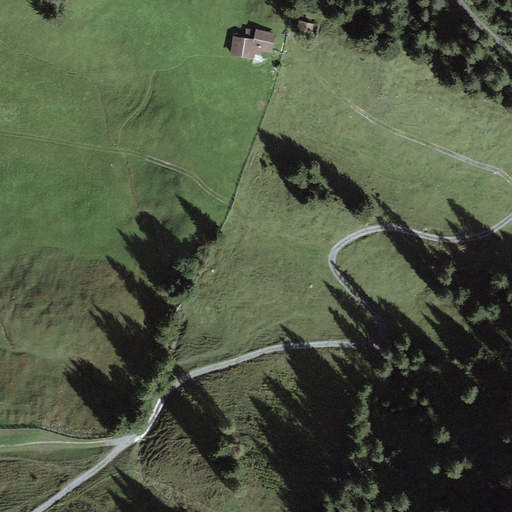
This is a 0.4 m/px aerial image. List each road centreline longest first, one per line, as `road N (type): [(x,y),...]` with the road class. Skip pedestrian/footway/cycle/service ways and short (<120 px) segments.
road 1 (track): [(33,511),(137,435),(167,392),(191,375),(279,349),(369,347),(381,328)]
road 2 (track): [(511,215),(479,235),(440,240),(390,227),(338,248),(340,276),(381,328)]
road 3 (track): [(0,448),(137,435)]
